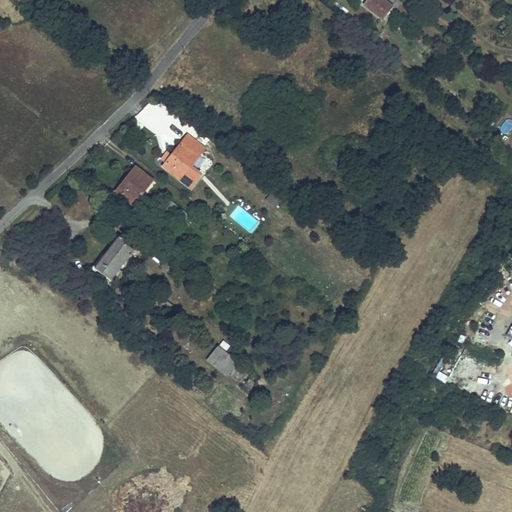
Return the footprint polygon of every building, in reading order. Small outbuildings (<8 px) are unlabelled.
[(381,0),(371,0),(364,8),(382,23),(393,9),(381,0)] [(188,137),(165,167),(193,189),(203,175),(193,167),(207,150),(188,137)] [(137,166),(116,191),(134,205),(154,180),(137,166)] [(270,191),(264,197),(274,207),(280,200),(270,191)] [(174,202),(166,212),(185,227),(193,218),(174,202)] [(229,215),(250,233),(259,223),(239,205),(229,215)] [(124,242),(100,270),(115,282),(134,257),(137,260),(141,255),(124,242)] [(166,260),(162,265),(168,270),(172,265),(166,260)] [(55,269),(50,274),(58,280),(62,275),(55,269)] [(219,345),(207,359),(228,377),(234,370),(240,363),(219,345)] [(240,363),(234,370),(239,374),(245,367),(240,363)] [(251,378),(245,386),(250,391),(257,383),(251,378)] [(476,419),(471,431),(483,436),(490,421),(482,418),(483,414),(464,405),(460,413),(476,419)]
